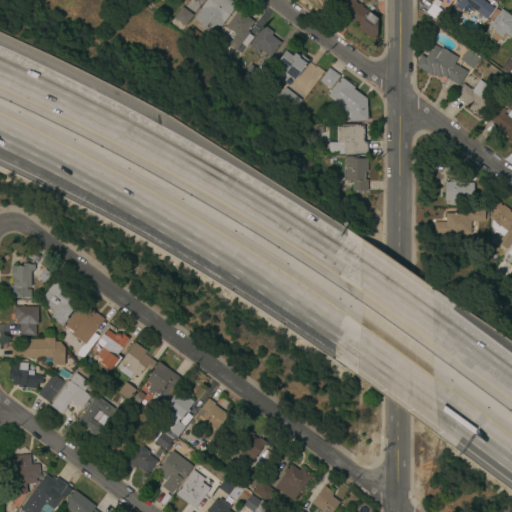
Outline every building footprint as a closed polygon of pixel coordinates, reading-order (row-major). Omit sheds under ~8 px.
[(215,24),(217,22),(200,10),(207,0),(229,0),(236,5),(220,27),(215,24)] [(377,36),(374,41),(356,29),(359,24),(356,22),(355,23),(337,11),(344,0),(354,0),(353,2),(377,18),(377,36)] [(435,0),(432,6),(442,12),(449,0),(435,0)] [(458,0),(481,0),(493,8),(485,19),(465,4),(460,11),(454,6),(458,0)] [(439,25),(425,15),(432,5),(446,15),(439,25)] [(185,26),(174,18),(182,7),(193,15),(185,26)] [(228,44),(235,34),(225,27),(239,8),(248,15),(246,17),(255,24),(248,34),(253,37),(246,47),(240,43),(236,50),(228,44)] [(511,39),(505,34),(502,38),(494,31),(494,30),(490,26),(488,25),(501,9),(511,17),(511,39)] [(260,50),(258,52),(250,46),(264,27),(273,33),(271,36),(281,43),(270,57),(260,50)] [(442,58),(445,52),(455,58),(453,62),(456,64),(456,65),(467,72),(459,87),(446,79),(445,81),(433,74),(432,76),(415,67),(422,56),(426,58),(433,45),(444,51),(440,57),(442,58)] [(284,71),(286,69),(277,62),(287,49),(294,54),(296,51),(309,61),(294,80),(284,71)] [(472,70),(460,60),(468,49),(479,57),(478,59),(479,60),(472,70)] [(511,65),(508,71),(511,74),(511,76),(501,69),(507,60),(511,63),(511,65)] [(241,77),(249,66),(263,75),(256,87),(241,77)] [(320,82),(329,69),(340,77),(331,90),(320,82)] [(349,118),(346,118),(346,114),(327,97),(341,78),(354,88),(353,90),(366,100),(367,121),(349,122),(349,118)] [(465,107),(467,104),(456,95),(464,84),(472,90),(479,81),(493,90),(486,99),(491,102),(480,118),(465,107)] [(273,104),(285,88),(301,100),(289,116),(273,104)] [(506,115),(511,108),(511,141),(497,130),(499,127),(490,120),(500,106),(507,111),(504,114),(506,115)] [(342,154),(342,152),(339,152),(339,145),(338,145),(338,126),(364,126),(364,143),(367,143),(367,154),(342,154)] [(353,191),(353,182),(345,182),(346,158),(359,158),(359,160),(368,160),(367,172),(365,172),(365,180),(367,180),(367,191),(353,191)] [(473,184),(473,201),(459,200),(459,206),(444,205),(445,183),(449,183),(449,180),(457,180),(457,183),(473,184)] [(497,244),(502,237),(491,229),(492,221),(489,218),(493,213),(490,211),(497,201),(511,212),(511,241),(506,250),(497,244)] [(432,235),(433,222),(445,223),(445,214),(467,214),(467,210),(485,211),(484,222),(477,222),(477,234),(470,234),(470,237),(432,235)] [(29,270),(30,270),(30,298),(23,298),(10,299),(10,286),(13,286),(12,279),(11,273),(11,267),(22,267),(22,265),(29,265),(29,270)] [(38,278),(44,269),(54,276),(48,285),(38,278)] [(50,319),(55,312),(40,302),(54,282),(80,300),(61,326),(50,319)] [(76,355),(85,342),(67,329),(67,328),(65,327),(80,306),(87,311),(89,309),(104,319),(94,333),(99,337),(82,359),(76,355)] [(38,325),(36,325),(35,336),(20,336),(20,325),(16,325),(16,320),(14,320),(14,307),(38,308),(38,325)] [(109,370),(106,367),(104,369),(96,363),(99,358),(95,355),(101,346),(96,343),(106,329),(114,335),(115,334),(118,333),(119,334),(121,333),(128,338),(116,354),(120,357),(113,367),(112,366),(109,370)] [(51,366),(52,359),(27,358),(12,358),(12,349),(25,349),(25,340),(43,340),(43,338),(55,339),(54,342),(64,342),(64,367),(51,366)] [(149,372),(144,369),(138,378),(135,376),(134,377),(132,375),(130,378),(119,371),(122,366),(119,364),(134,344),(146,352),(144,355),(155,363),(149,372)] [(8,368),(12,368),(12,362),(27,363),(26,371),(33,371),(33,374),(35,374),(35,376),(41,376),(41,383),(12,382),(12,380),(7,380),(8,368)] [(174,386),(168,381),(158,395),(154,392),(152,395),(147,391),(151,385),(145,381),(159,363),(180,378),(174,386)] [(57,375),(61,370),(70,376),(67,381),(57,375)] [(89,384),(83,392),(89,396),(80,409),(70,402),(61,414),(50,406),(68,381),(69,382),(75,373),(89,384)] [(48,402),(37,393),(52,374),(63,382),(48,402)] [(117,393),(125,383),(136,390),(128,401),(117,393)] [(183,426),(185,427),(177,438),(169,432),(172,427),(159,416),(179,390),(194,402),(186,412),(191,416),(183,426)] [(133,401),(140,392),(145,396),(138,405),(133,401)] [(108,419),(102,415),(97,422),(105,428),(97,439),(88,433),(89,430),(78,422),(96,396),(115,410),(108,419)] [(203,436),(207,430),(193,419),(209,399),(215,404),(214,405),(233,419),(213,444),(203,436)] [(120,459),(100,443),(110,430),(117,435),(125,425),(138,435),(120,459)] [(257,440),(259,438),(266,443),(248,467),(236,458),(241,452),(231,445),(244,428),(253,435),(252,436),(257,440)] [(154,443),(162,433),(173,441),(165,451),(154,443)] [(147,475),(137,468),(136,470),(126,463),(139,445),(149,452),(148,454),(157,461),(147,475)] [(161,487),(164,483),(155,476),(172,452),(193,467),(182,482),(181,482),(172,495),(161,487)] [(31,465),(38,464),(40,478),(36,478),(36,484),(26,485),(27,495),(15,496),(14,486),(12,486),(11,470),(10,470),(8,457),(30,455),(31,465)] [(174,494),(195,466),(202,472),(199,476),(203,478),(201,482),(206,486),(202,492),(204,494),(193,509),(174,494)] [(299,471),(300,469),(310,476),(292,501),(275,488),(285,474),(283,472),(286,468),(288,470),(291,466),(299,471)] [(248,486),(239,479),(246,470),(255,477),(248,486)] [(44,474),(51,479),(52,477),(55,478),(55,477),(66,485),(65,486),(70,489),(63,498),(61,497),(52,509),(44,503),(37,511),(23,511),(19,509),(44,474)] [(234,501),(217,489),(226,477),(243,489),(234,501)] [(254,493),(262,482),(273,491),(265,502),(254,493)] [(321,511),(311,504),(324,486),(332,493),(331,494),(333,495),(331,497),(339,503),(331,511),(321,511)] [(70,511),(62,506),(73,491),(95,507),(93,510),(95,511),(70,511)] [(259,501),(260,500),(268,506),(263,511),(250,511),(242,506),(250,494),(259,501)] [(206,511),(215,500),(218,501),(220,498),(231,506),(228,511),(229,511),(206,511)]
